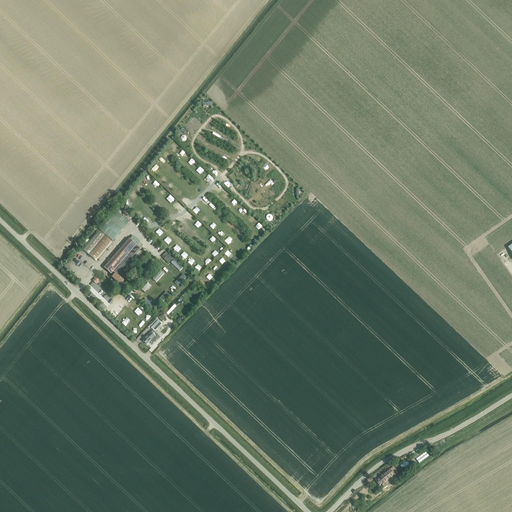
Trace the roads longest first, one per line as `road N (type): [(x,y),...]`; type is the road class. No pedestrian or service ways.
road 1 (unclassified): [(306,511),(0,220)]
road 2 (unclassified): [(329,511),(376,467),(511,395)]
